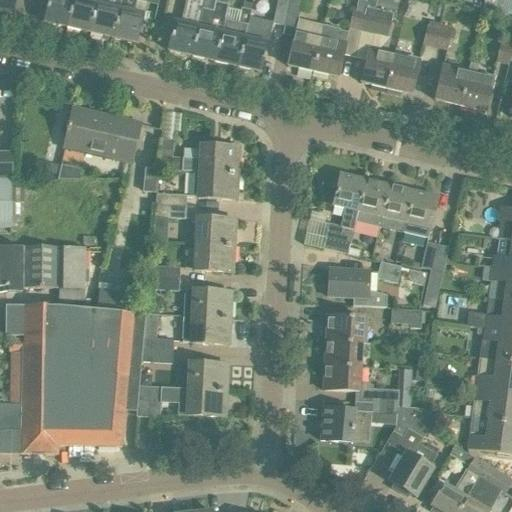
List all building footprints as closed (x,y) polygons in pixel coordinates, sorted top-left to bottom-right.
[(0,0),(0,11),(11,14),(14,0),(0,0)] [(46,0),(42,22),(67,28),(73,0),(46,0)] [(83,0),(84,0),(83,0),(73,0),(67,28),(90,33),(97,3),(97,0),(83,0)] [(90,33),(113,38),(120,9),(121,0),(97,0),(97,3),(90,33)] [(166,51),(191,57),(198,27),(199,27),(203,10),(204,0),(186,0),(181,23),(173,21),(166,51)] [(288,7),(287,15),(299,17),(302,0),(288,0),(287,6),(288,7)] [(359,32),(365,0),(357,0),(356,7),(353,6),(348,30),(359,32)] [(365,0),(359,32),(387,38),(393,15),(375,11),(376,0),(365,0)] [(199,27),(191,57),(215,62),(225,19),(228,4),(216,1),(214,12),(203,10),(199,27)] [(238,22),(225,19),(215,62),(237,67),(249,18),(251,9),(242,7),(238,22)] [(133,12),(120,9),(113,38),(135,43),(142,14),(133,12)] [(271,23),(249,18),(237,67),(259,73),(271,23)] [(311,71),(322,24),(297,19),(286,65),(311,71)] [(433,49),(438,25),(427,22),(422,47),(433,49)] [(322,24),(311,71),(336,77),(346,31),(338,29),(338,28),(322,24)] [(438,25),(433,49),(446,52),(452,28),(438,25)] [(511,42),(501,40),(495,64),(508,67),(511,51),(511,42)] [(385,88),(393,54),(368,48),(360,82),(385,88)] [(393,54),(385,88),(410,94),(418,60),(393,54)] [(459,105),(467,71),(441,65),(433,99),(459,105)] [(468,71),(467,71),(459,105),(485,111),(493,77),(468,71)] [(139,124),(73,109),(64,147),(130,163),(139,124)] [(194,171),(198,171),(237,173),(239,147),(200,145),(199,159),(183,157),(171,156),(173,139),(161,137),(158,168),(194,171)] [(0,178),(10,179),(11,179),(11,155),(0,154),(0,178)] [(57,166),(44,163),(42,172),(55,175),(57,166)] [(144,169),(142,193),(155,194),(157,170),(144,169)] [(198,171),(194,171),(193,187),(198,187),(197,197),(236,199),(237,173),(198,171)] [(337,188),(333,206),(345,209),(341,226),(329,223),(325,238),(349,243),(353,228),(364,179),(340,174),(340,176),(339,175),(336,176),(333,179),(332,182),(333,185),(336,188),(337,188)] [(0,226),(9,226),(10,223),(23,224),(23,197),(36,197),(36,181),(10,180),(10,179),(0,178),(0,226)] [(353,229),(355,223),(379,229),(389,185),(364,179),(353,228),(353,229)] [(389,185),(379,229),(403,234),(403,232),(413,191),(389,185)] [(413,191),(403,232),(427,238),(437,197),(413,191)] [(156,195),(155,207),(186,208),(186,197),(156,195)] [(313,243),(318,207),(300,205),(295,241),(313,243)] [(155,207),(154,220),(185,221),(186,208),(155,207)] [(511,209),(499,208),(498,220),(499,220),(499,223),(511,224),(510,242),(511,242),(511,209)] [(194,243),(234,245),(235,219),(196,217),(194,243)] [(347,253),(349,243),(325,238),(323,248),(347,253)] [(493,256),(491,269),(511,271),(511,242),(510,242),(497,240),(495,256),(493,256)] [(234,245),(194,243),(193,270),(232,272),(234,245)] [(420,270),(430,272),(436,246),(426,244),(420,270)] [(430,272),(422,307),(435,310),(448,249),(436,246),(430,272)] [(0,247),(0,287),(58,289),(83,289),(85,247),(0,247)] [(401,269),(380,264),(376,281),(397,285),(401,269)] [(148,278),(179,279),(180,269),(149,267),(148,278)] [(483,268),(481,279),(504,282),(502,300),(511,301),(511,271),(491,269),(483,268)] [(368,290),(369,271),(330,269),(328,296),(353,298),(353,306),(386,308),(386,297),(368,290)] [(179,279),(148,278),(147,292),(178,293),(179,279)] [(58,305),(24,305),(24,337),(22,337),(22,340),(22,345),(21,345),(21,352),(21,406),(21,454),(31,455),(31,456),(58,456),(58,447),(122,446),(128,378),(139,379),(141,364),(142,351),(145,316),(140,315),(140,308),(128,307),(129,293),(112,292),(112,290),(98,289),(96,312),(84,311),(84,310),(59,307),(59,305),(58,305)] [(230,318),(231,292),(185,290),(183,315),(190,316),(230,318)] [(511,301),(502,300),(499,318),(469,314),(467,327),(483,329),(507,332),(511,332),(511,301)] [(24,337),(24,305),(5,305),(5,337),(22,337),(24,337)] [(391,311),(390,325),(410,326),(410,329),(420,330),(421,313),(391,311)] [(142,351),(172,352),(173,342),(156,341),(158,317),(145,316),(142,351)] [(190,316),(183,316),(182,343),(228,345),(230,318),(190,316)] [(325,342),(361,345),(361,343),(365,344),(366,318),(326,316),(325,342)] [(511,332),(507,332),(483,329),(480,358),(511,362),(511,332)] [(8,340),(8,352),(10,352),(21,352),(21,345),(22,345),(22,340),(8,340)] [(325,342),(323,367),(359,369),(361,345),(325,342)] [(172,366),(172,352),(142,351),(141,364),(172,366)] [(511,362),(480,358),(476,389),(499,392),(511,393),(511,362)] [(188,362),(186,389),(226,391),(227,365),(188,362)] [(323,367),(322,390),(358,392),(359,369),(323,367)] [(424,372),(416,371),(415,381),(424,382),(424,372)] [(145,377),(140,377),(140,387),(150,387),(150,382),(145,377)] [(135,418),(136,418),(148,419),(151,388),(138,387),(135,418)] [(226,391),(186,389),(160,388),(159,402),(177,403),(177,415),(224,417),(226,391)] [(511,393),(499,392),(476,389),(472,420),(511,424),(511,393)] [(371,391),(371,405),(398,406),(398,392),(371,391)] [(434,401),(424,400),(422,411),(432,412),(434,401)] [(0,453),(21,454),(21,406),(0,405),(0,453)] [(320,441),(352,444),(352,442),(368,443),(369,416),(396,417),(397,417),(398,409),(398,406),(371,405),(370,412),(323,408),(320,441)] [(386,444),(396,449),(396,450),(421,410),(398,409),(397,417),(396,417),(395,429),(386,444)] [(407,456),(390,484),(393,486),(391,489),(400,495),(402,492),(409,496),(413,498),(431,470),(429,469),(437,457),(418,446),(421,441),(422,442),(436,420),(421,410),(396,450),(407,456)] [(511,424),(472,420),(468,450),(511,455),(511,443),(511,424)] [(443,485),(429,508),(431,509),(429,511),(458,511),(486,466),(465,453),(459,462),(470,469),(455,493),(443,485)] [(511,484),(511,482),(486,466),(458,511),(488,511),(499,494),(504,497),(511,484)]
